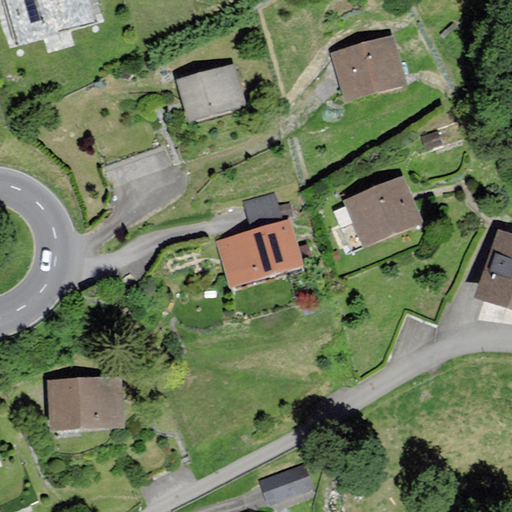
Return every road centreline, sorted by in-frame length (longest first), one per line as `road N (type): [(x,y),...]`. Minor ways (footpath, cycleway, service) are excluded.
road 1 (residential): [(511,344),(447,350),(156,511)]
road 2 (secondary): [(0,317),(40,291),(55,256),(45,212),(0,184)]
